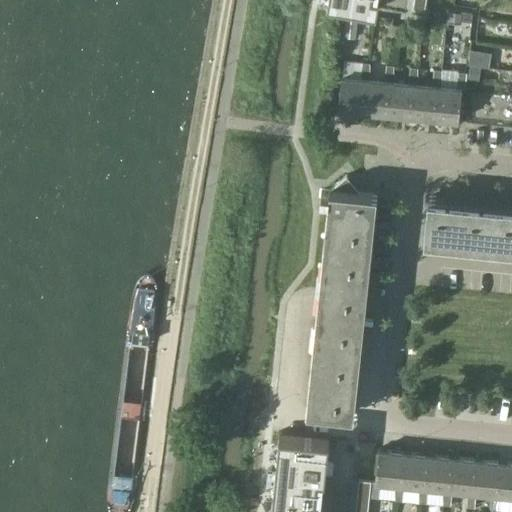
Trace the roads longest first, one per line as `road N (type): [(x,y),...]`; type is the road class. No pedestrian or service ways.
road 1 (track): [(150,511),(162,382),(207,120)]
road 2 (residential): [(391,422),(417,165),(511,167)]
road 3 (residential): [(326,422),(291,411),(296,318)]
road 4 (track): [(207,120),(228,0)]
road 5 (residential): [(511,437),(391,422)]
